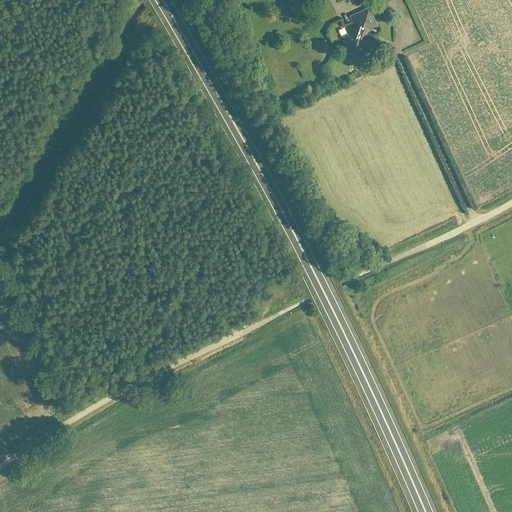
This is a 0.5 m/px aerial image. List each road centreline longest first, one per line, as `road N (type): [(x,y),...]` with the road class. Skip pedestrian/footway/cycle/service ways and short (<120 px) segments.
road 1 (trunk): [(430,511),(334,310),(162,0)]
road 2 (unclassified): [(0,470),(77,418),(243,332)]
